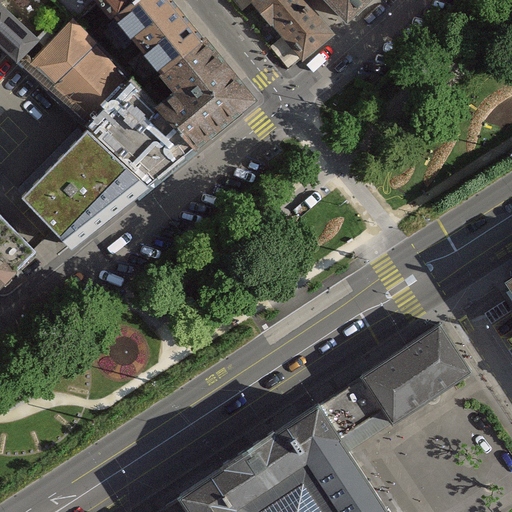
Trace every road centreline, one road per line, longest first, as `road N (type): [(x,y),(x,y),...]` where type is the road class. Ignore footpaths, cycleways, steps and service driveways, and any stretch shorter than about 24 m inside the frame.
road 1 (primary): [(511,194),(21,511)]
road 2 (primary): [(84,511),(511,235)]
road 3 (residential): [(286,105),(0,336)]
road 4 (residential): [(286,105),(364,53),(420,0)]
road 5 (residential): [(202,0),(286,105)]
